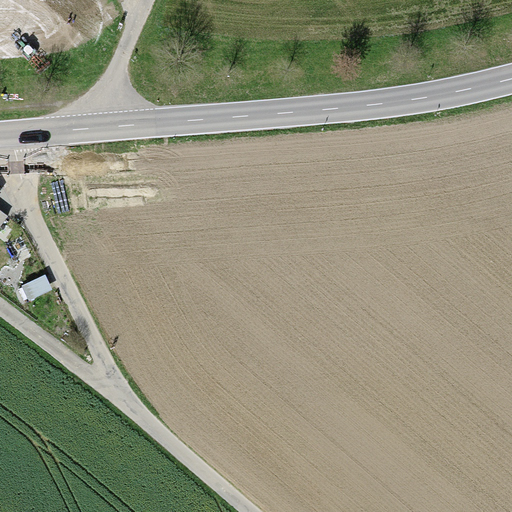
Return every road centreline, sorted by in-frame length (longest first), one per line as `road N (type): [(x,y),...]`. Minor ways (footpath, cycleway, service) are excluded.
road 1 (secondary): [(511,77),(436,96),(102,128)]
road 2 (unclassified): [(111,388),(31,216),(12,136)]
road 3 (unclassified): [(253,511),(111,388)]
road 4 (unclassified): [(0,306),(111,388)]
road 5 (unclassified): [(147,0),(102,128)]
